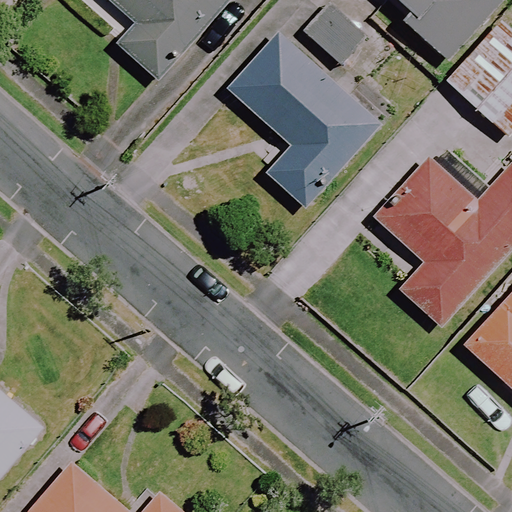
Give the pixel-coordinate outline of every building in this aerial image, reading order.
[(159,86),(231,0),(103,0),(135,26),(115,49),(159,86)] [(337,0),(333,0),(307,32),(352,68),(379,34),(337,0)] [(510,0),(395,0),(459,57),(510,0)] [(511,137),(511,34),(500,24),(445,88),(508,143),(511,137)] [(387,123),(287,33),(237,88),(299,144),(274,173),(312,207),(387,123)] [(449,142),(414,181),(420,187),(390,220),(434,259),(408,288),(451,326),(511,258),(511,174),(500,187),(449,142)] [(511,301),(476,341),(511,373),(511,301)] [(0,481),(43,432),(0,394),(0,481)] [(137,511),(121,511),(63,463),(21,511),(175,511),(153,494),(137,511)]
